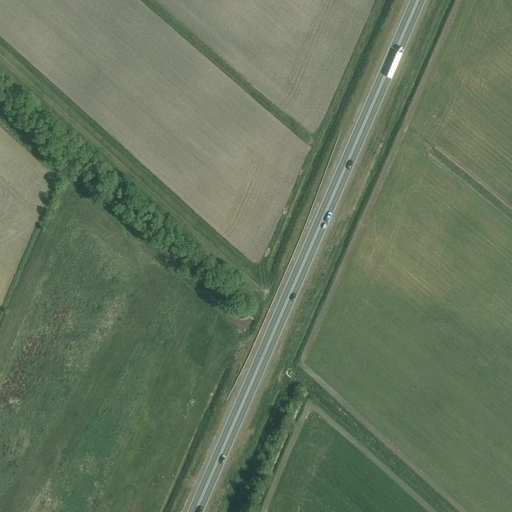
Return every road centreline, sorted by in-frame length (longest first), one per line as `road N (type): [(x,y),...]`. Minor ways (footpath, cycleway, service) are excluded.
road 1 (trunk): [(195,511),(416,0)]
road 2 (track): [(0,57),(271,303)]
